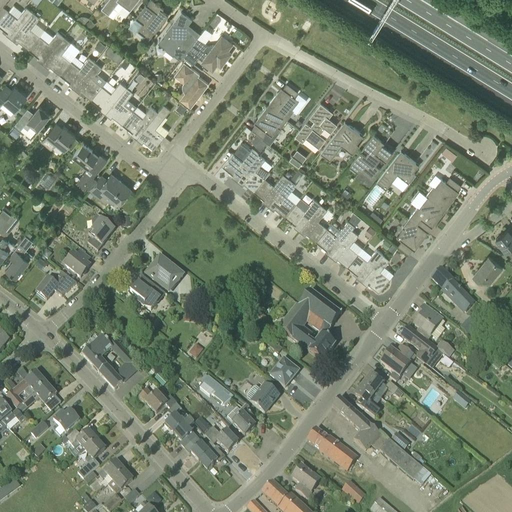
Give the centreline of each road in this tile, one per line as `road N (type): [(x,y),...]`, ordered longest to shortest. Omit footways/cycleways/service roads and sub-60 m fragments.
road 1 (unclassified): [(169,189),(180,177),(199,175),(387,322)]
road 2 (residential): [(486,150),(264,33)]
road 3 (tertiary): [(225,511),(387,322)]
road 4 (residential): [(208,511),(44,333)]
road 5 (residential): [(154,175),(0,58)]
road 6 (unclassified): [(44,333),(98,282),(169,189)]
road 7 (residential): [(154,175),(264,33)]
road 8 (motorway): [(361,0),(511,92)]
road 9 (motorway): [(511,65),(406,0)]
